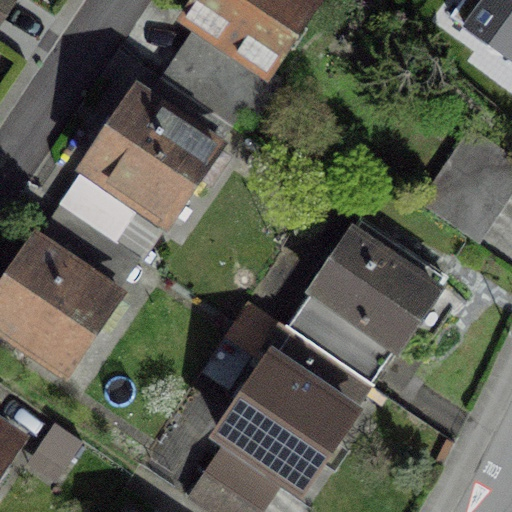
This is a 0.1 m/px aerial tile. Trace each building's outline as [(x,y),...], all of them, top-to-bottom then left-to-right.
[(316,0),(201,0),(189,19),(205,29),(253,62),(268,72),(316,0)] [(511,0),(480,0),(462,25),(511,61),(511,0)] [(253,62),(205,29),(168,84),(231,126),(250,98),(235,89),(253,62)] [(154,104),(137,93),(86,169),(166,223),(231,126),(168,84),(154,104)] [(511,158),(471,130),(420,203),(469,238),(511,176),(511,158)] [(444,277),(362,221),(288,329),(371,385),(444,277)] [(117,296),(37,242),(0,296),(0,327),(65,371),(117,296)] [(371,385),(288,329),(218,432),(229,440),(281,475),(301,488),(371,385)] [(0,466),(18,440),(0,427),(0,466)] [(255,511),(281,475),(229,440),(190,497),(211,511),(255,511)]
